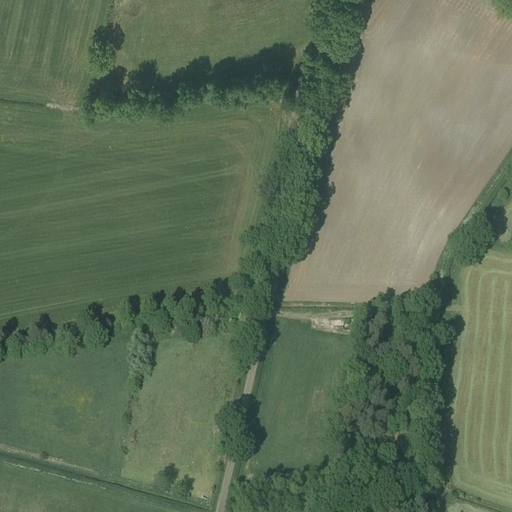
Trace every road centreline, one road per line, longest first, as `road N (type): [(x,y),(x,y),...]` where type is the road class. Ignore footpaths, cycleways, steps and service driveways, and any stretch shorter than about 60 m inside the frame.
road 1 (unclassified): [(219,511),(334,0)]
road 2 (track): [(511,159),(444,258),(430,322),(264,313)]
